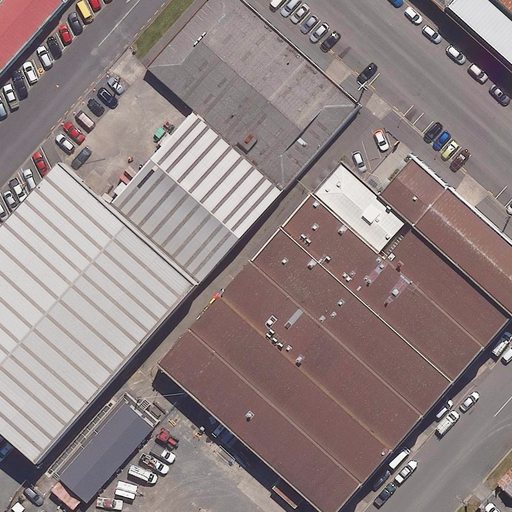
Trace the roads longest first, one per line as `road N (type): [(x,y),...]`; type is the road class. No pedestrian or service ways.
road 1 (unclassified): [(336,0),(511,149)]
road 2 (unclassified): [(0,156),(139,0)]
road 3 (unclassified): [(412,511),(511,400)]
